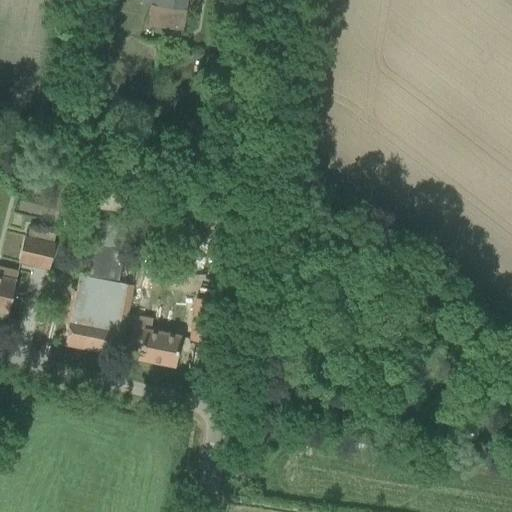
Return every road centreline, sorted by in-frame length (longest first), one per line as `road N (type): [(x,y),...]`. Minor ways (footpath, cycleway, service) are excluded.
road 1 (unclassified): [(220,406),(280,0)]
road 2 (unclassified): [(220,406),(0,352)]
